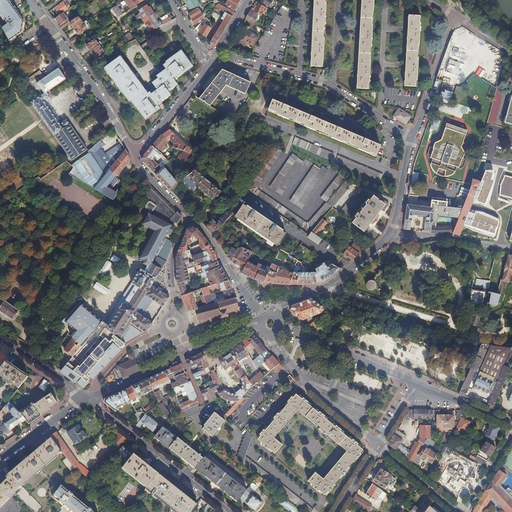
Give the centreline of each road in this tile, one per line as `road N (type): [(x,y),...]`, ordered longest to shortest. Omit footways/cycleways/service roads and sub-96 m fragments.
road 1 (residential): [(413,138),(320,80),(233,58)]
road 2 (residential): [(230,511),(86,397)]
road 3 (residential): [(266,333),(310,387),(378,444)]
road 4 (tertiary): [(47,24),(99,92),(133,156)]
road 5 (tertiary): [(280,324),(418,383)]
road 6 (tertiary): [(270,311),(326,287),(393,234)]
road 7 (tertiary): [(455,18),(413,138)]
road 8 (residential): [(264,316),(191,219)]
